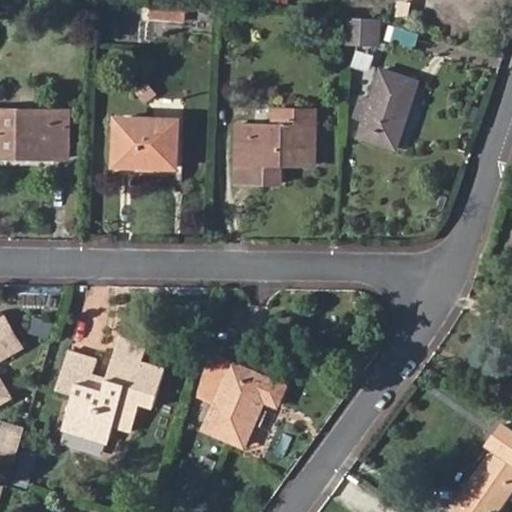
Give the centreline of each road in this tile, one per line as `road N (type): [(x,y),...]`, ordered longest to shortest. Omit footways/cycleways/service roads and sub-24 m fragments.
road 1 (residential): [(0,257),(456,284)]
road 2 (residential): [(292,511),(456,284)]
road 3 (residential): [(456,284),(511,114)]
